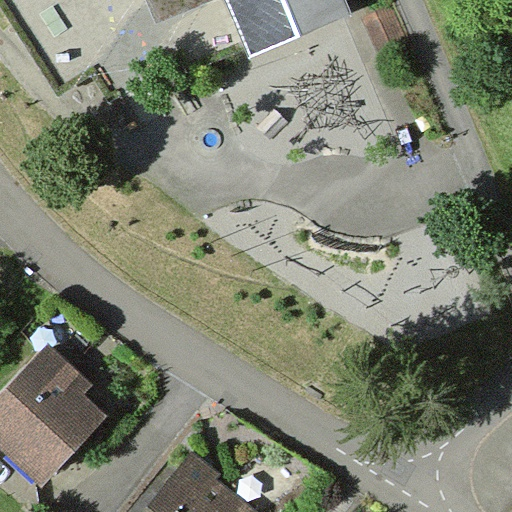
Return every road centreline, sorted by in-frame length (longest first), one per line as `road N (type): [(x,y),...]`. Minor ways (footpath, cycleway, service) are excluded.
road 1 (residential): [(0,200),(200,361),(399,486)]
road 2 (residential): [(511,392),(399,486)]
